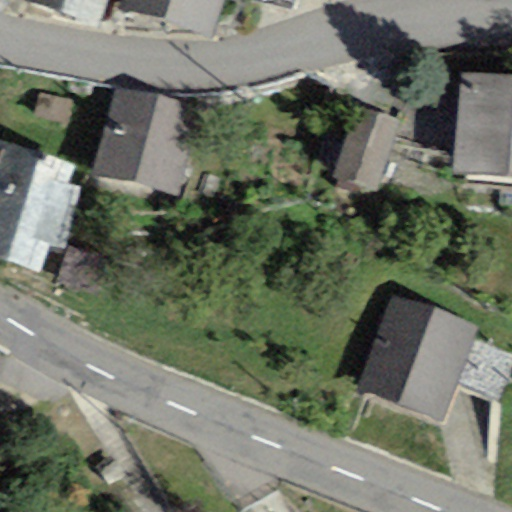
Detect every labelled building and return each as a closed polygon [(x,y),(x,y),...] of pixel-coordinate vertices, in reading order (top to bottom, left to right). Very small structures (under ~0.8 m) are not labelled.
[(9,0),(0,0),(0,11),(2,13),(9,0)] [(107,0),(24,0),(23,2),(97,28),(107,0)] [(119,0),(117,7),(210,38),(222,0),(119,0)] [(511,177),(511,78),(460,74),(452,173),(511,177)] [(199,110),(116,86),(92,169),(174,193),(199,110)] [(371,192),(395,120),(357,107),(333,180),(371,192)] [(75,166),(0,143),(0,256),(40,269),(50,243),(64,248),(84,190),(66,181),(75,166)] [(478,327),(396,297),(359,395),(441,425),(478,327)]
